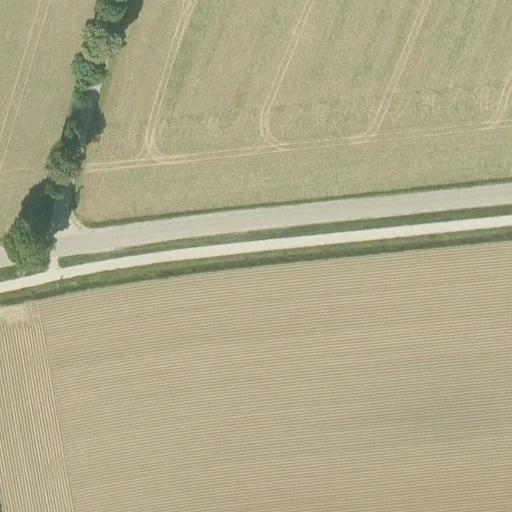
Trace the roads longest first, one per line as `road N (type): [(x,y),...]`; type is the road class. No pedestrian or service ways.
road 1 (tertiary): [(58,246),(511,193)]
road 2 (unclassified): [(58,246),(63,198),(117,0)]
